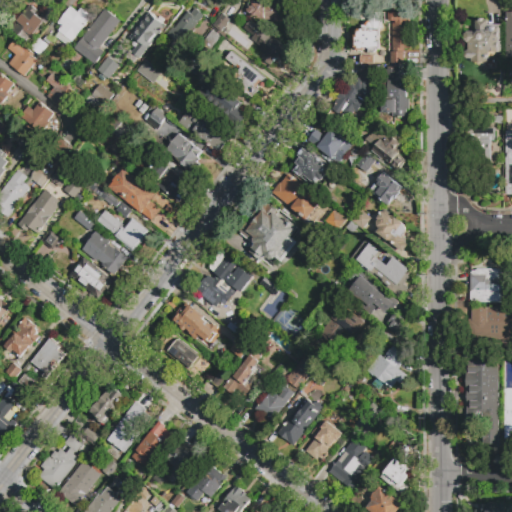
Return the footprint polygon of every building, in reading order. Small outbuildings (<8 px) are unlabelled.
[(247,18),(247,9),(249,9),(249,6),(252,6),(252,4),(275,4),(275,7),(300,7),(299,37),(284,37),(284,22),(272,22),(272,20),(264,20),(264,19),(247,18)] [(25,31),(21,36),(12,29),(31,5),(39,11),(37,14),(41,18),(48,10),(55,16),(48,25),(44,22),(32,37),(25,31)] [(55,37),(62,27),(58,24),(71,7),(78,12),(80,8),(92,17),(68,48),(55,37)] [(74,49),(105,9),(120,21),(99,49),(104,52),(95,65),(74,49)] [(205,16),(182,46),(168,36),(174,28),(176,29),(189,12),(190,14),(194,9),(205,16)] [(149,12),(166,25),(139,58),(130,51),(138,41),(131,35),(149,12)] [(222,32),(212,24),(221,13),(231,20),(222,32)] [(366,51),(353,51),(353,30),(363,30),(363,26),(369,22),(369,13),(379,14),(379,30),(381,30),(380,50),(366,50),(366,51)] [(402,63),(389,62),(389,13),(407,13),(406,48),(402,48),(402,63)] [(294,54),(286,64),(279,59),(277,57),(271,65),(263,59),(267,55),(261,50),(263,47),(252,40),(255,36),(243,28),(249,20),(294,54)] [(489,63),(472,63),(472,60),(466,60),(466,50),(469,50),(468,43),(467,43),(464,40),(464,35),(467,32),(475,31),(474,20),(487,20),(487,25),(501,25),(502,53),(489,53),(489,63)] [(211,53),(201,46),(212,32),(222,40),(211,53)] [(32,52),(42,39),(49,45),(39,57),(32,52)] [(24,76),(9,65),(15,56),(7,49),(13,42),(25,51),(26,50),(37,59),(24,76)] [(228,60),(235,52),(265,77),(256,87),(260,90),(254,97),(234,81),(242,71),(228,60)] [(196,75),(184,65),(193,54),(205,64),(196,75)] [(373,64),(361,64),(361,56),(373,56),(373,64)] [(109,79),(98,71),(108,57),(119,66),(109,79)] [(146,60),(163,74),(154,84),(137,71),(146,60)] [(505,62),(505,77),(492,77),(492,62),(505,62)] [(383,71),(398,71),(398,81),(408,81),(408,91),(406,91),(406,100),(409,100),(409,110),(406,110),(406,117),(392,117),(392,114),(382,114),(383,71)] [(363,72),(375,80),(366,94),(364,92),(353,109),(348,105),(341,115),(332,109),(336,102),(335,101),(343,89),(345,90),(352,80),(356,82),(363,72)] [(0,102),(0,73),(14,85),(7,94),(9,95),(2,104),(0,102)] [(63,110),(47,98),(54,88),(46,82),(51,74),(63,83),(64,81),(73,88),(71,90),(76,95),(73,99),(72,98),(63,110)] [(241,102),(236,109),(246,117),(238,127),(194,93),(201,84),(206,88),(212,80),(241,102)] [(92,95),(101,84),(114,95),(106,105),(92,95)] [(105,108),(97,118),(82,106),(90,96),(105,108)] [(170,118),(158,108),(166,98),(177,108),(170,118)] [(53,114),(47,122),(50,123),(47,127),(48,127),(43,133),(21,117),(29,107),(34,111),(39,103),(53,114)] [(218,152),(205,142),(207,140),(197,133),(196,135),(180,123),(189,112),(193,115),(198,110),(231,135),(218,152)] [(155,138),(144,129),(158,111),(170,120),(155,138)] [(114,137),(100,126),(109,114),(123,125),(114,137)] [(363,142),(370,134),(371,135),(379,125),(387,130),(388,129),(403,141),(399,148),(399,153),(406,159),(398,170),(363,142)] [(316,129),(324,135),(328,129),(330,131),(332,128),(353,144),(338,163),(308,139),(316,129)] [(469,142),(469,129),(496,130),(496,142),(492,142),(492,174),(474,174),(474,142),(469,142)] [(30,131),(41,141),(30,153),(19,144),(30,131)] [(200,165),(194,173),(176,159),(177,159),(167,151),(180,135),(203,153),(197,160),(199,162),(198,163),(200,165)] [(74,151),(66,160),(53,148),(61,139),(74,151)] [(298,153),(304,146),(339,175),(331,184),(322,176),(320,180),(315,176),(310,181),(293,167),(300,159),(297,157),(299,154),(298,153)] [(0,149),(5,153),(2,157),(9,162),(4,169),(7,171),(0,179),(0,149)] [(42,186),(30,176),(51,151),(63,161),(42,186)] [(357,167),(367,154),(378,162),(368,176),(357,167)] [(180,205),(151,182),(157,175),(151,171),(157,164),(163,170),(166,167),(193,189),(180,205)] [(60,188),(50,181),(60,169),(69,176),(60,188)] [(110,188),(123,170),(156,195),(151,202),(161,210),(152,221),(110,188)] [(9,218),(0,211),(0,194),(19,171),(29,178),(25,183),(32,189),(9,218)] [(75,198),(64,190),(77,173),(88,181),(75,198)] [(384,173),(403,187),(389,205),(371,190),(384,173)] [(272,194),(287,175),(321,201),(306,221),(272,194)] [(106,203),(88,188),(93,181),(133,214),(127,221),(117,213),(118,210),(107,201),(106,203)] [(27,231),(19,224),(45,189),(62,202),(38,234),(30,228),(27,231)] [(330,204),(336,196),(346,203),(347,202),(355,208),(348,218),(330,204)] [(273,261),(266,255),(262,260),(250,251),(254,246),(239,234),(260,207),(265,211),(270,205),(280,213),(278,215),(283,220),(285,217),(296,225),(293,229),(296,231),(291,237),(298,242),(282,262),(276,257),(273,261)] [(176,212),(172,216),(167,212),(171,207),(176,212)] [(372,219),(363,230),(352,221),(361,210),(372,219)] [(337,232),(325,223),(335,211),(346,220),(337,232)] [(97,222),(105,212),(126,228),(133,219),(150,232),(134,251),(97,222)] [(409,244),(402,253),(375,231),(378,227),(376,225),(379,221),(377,219),(383,212),(401,227),(402,225),(413,234),(406,242),(409,244)] [(75,219),(79,213),(96,226),(92,232),(75,219)] [(346,234),(353,224),(371,238),(359,253),(352,247),(356,242),(346,234)] [(82,250),(97,231),(111,242),(109,245),(115,249),(116,248),(128,257),(115,275),(102,265),(103,264),(99,260),(98,262),(82,250)] [(53,233),(63,241),(54,253),(44,244),(53,233)] [(357,261),(373,240),(385,250),(379,258),(388,265),(394,257),(410,270),(406,274),(410,277),(404,284),(409,288),(402,297),(357,261)] [(225,305),(221,302),(217,307),(197,291),(205,280),(208,282),(212,277),(214,278),(218,274),(211,268),(211,264),(213,262),(217,261),(218,259),(217,256),(220,253),(224,253),(254,276),(244,290),(243,292),(239,289),(225,305)] [(108,294),(105,292),(98,301),(69,277),(84,259),(116,284),(108,294)] [(268,279),(275,269),(296,285),(288,296),(268,279)] [(511,302),(471,301),(472,269),(507,269),(509,271),(510,272),(511,279),(511,280),(511,302)] [(352,286),(363,273),(398,301),(388,314),(357,290),(352,286)] [(283,292),(278,299),(260,285),(266,278),(283,292)] [(0,319),(0,299),(3,302),(3,301),(10,307),(0,319)] [(216,329),(207,341),(199,335),(196,339),(175,323),(178,320),(174,317),(185,304),(194,312),(196,310),(201,314),(200,316),(216,329)] [(368,325),(354,342),(347,336),(339,346),(324,334),(345,307),(368,325)] [(480,308),(511,308),(511,349),(469,349),(469,319),(480,319),(480,308)] [(386,324),(395,312),(410,324),(400,336),(386,324)] [(252,334),(246,341),(228,327),(236,317),(247,326),(245,329),(252,334)] [(4,346),(16,332),(19,334),(22,330),(18,327),(26,318),(43,333),(19,359),(4,346)] [(188,374),(167,358),(181,338),(202,355),(188,374)] [(241,358),(231,349),(239,339),(249,347),(241,358)] [(46,373),(32,362),(50,340),(60,348),(58,351),(64,356),(59,363),(57,361),(52,368),(55,370),(47,379),(43,376),(46,373)] [(392,389),(367,369),(379,353),(384,357),(394,345),(409,356),(400,369),(408,375),(401,384),(398,382),(392,389)] [(247,396),(238,389),(233,394),(225,388),(250,355),(260,363),(254,371),(262,378),(247,396)] [(300,391),(286,380),(304,356),(318,367),(300,391)] [(282,364),(276,373),(268,367),(275,358),(282,364)] [(13,363),(21,371),(13,380),(4,372),(13,363)] [(500,412),(469,412),(469,365),(495,366),(495,378),(500,378),(500,412)] [(228,375),(219,388),(211,382),(220,369),(228,375)] [(271,383),(278,372),(285,378),(278,388),(271,383)] [(27,388),(18,382),(25,373),(33,379),(27,388)] [(274,423),(256,410),(263,401),(265,403),(274,391),(281,397),(284,393),(281,390),(285,386),(296,394),(274,423)] [(31,397),(24,405),(12,396),(19,387),(31,397)] [(105,425),(90,413),(98,403),(99,404),(103,399),(101,398),(108,390),(112,393),(115,389),(125,397),(122,401),(123,402),(105,425)] [(0,400),(3,397),(14,406),(3,419),(15,429),(8,438),(5,435),(1,440),(0,439),(0,400)] [(295,447),(278,434),(305,399),(312,404),(314,404),(321,402),(323,410),(295,447)] [(115,432),(113,430),(135,402),(145,410),(144,412),(151,417),(124,453),(108,441),(115,432)] [(365,436),(354,428),(373,403),(379,408),(375,413),(379,416),(365,436)] [(324,458),(319,455),(317,458),(299,444),(318,420),(324,425),(327,421),(343,433),(324,458)] [(88,440),(78,432),(86,421),(97,430),(88,440)] [(141,466),(130,457),(159,421),(165,426),(163,428),(170,433),(172,431),(178,436),(167,449),(165,447),(161,452),(162,453),(155,462),(153,461),(148,468),(143,464),(141,466)] [(73,433),(84,443),(76,453),(75,452),(73,454),(79,459),(55,489),(39,477),(45,469),(42,467),(50,457),(52,459),(53,458),(51,456),(55,451),(58,453),(61,449),(66,453),(70,448),(65,443),(73,433)] [(372,464),(352,489),(328,472),(356,435),(369,445),(361,456),(372,464)] [(166,462),(183,440),(203,455),(185,477),(166,462)] [(408,487),(403,494),(381,476),(403,449),(411,456),(403,466),(409,470),(406,474),(409,476),(403,483),(408,487)] [(119,466),(110,478),(102,472),(111,460),(119,466)] [(76,506),(59,493),(84,461),(101,474),(76,506)] [(212,466),(227,479),(210,499),(203,493),(196,502),(187,495),(212,466)] [(152,492),(146,487),(153,478),(159,484),(152,492)] [(368,482),(375,488),(365,501),(358,496),(368,482)] [(134,501),(127,496),(134,486),(141,492),(134,501)] [(237,486),(247,493),(245,496),(251,500),(241,511),(222,511),(219,509),(237,486)] [(370,499),(379,488),(402,506),(398,511),(368,511),(366,510),(372,501),(370,499)] [(89,511),(101,497),(102,499),(109,490),(117,496),(116,498),(122,503),(114,511),(89,511)] [(177,508),(170,503),(177,494),(184,499),(177,508)] [(168,507),(164,511),(154,511),(156,510),(149,505),(155,498),(162,503),(162,502),(168,507)]
